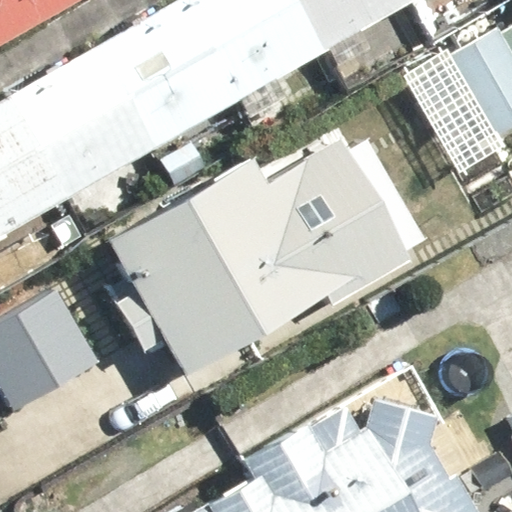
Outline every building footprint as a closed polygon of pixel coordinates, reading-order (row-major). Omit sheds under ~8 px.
[(156,0),(0,89),(0,225),(396,0),(156,0)] [(0,0),(0,29),(54,0),(0,0)] [(511,0),(500,0),(511,21),(511,0)] [(435,57),(479,134),(511,115),(511,80),(483,30),(435,57)] [(99,236),(171,371),(381,261),(310,126),(99,236)] [(49,285),(0,309),(0,397),(85,356),(49,285)] [(451,511),(379,389),(174,509),(175,511),(172,511),(451,511)]
